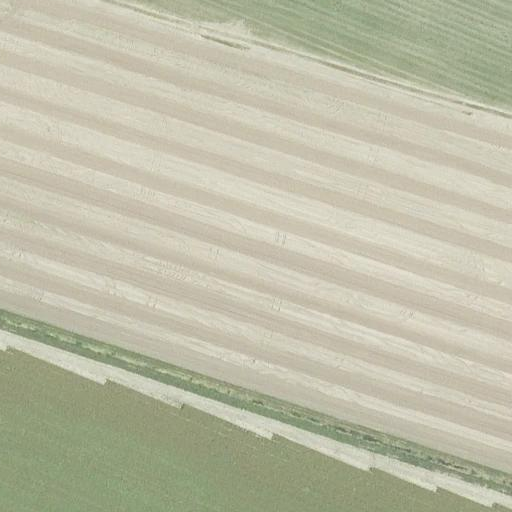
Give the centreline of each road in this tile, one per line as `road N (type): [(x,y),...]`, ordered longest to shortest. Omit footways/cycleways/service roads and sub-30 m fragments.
road 1 (track): [(511,506),(0,334)]
road 2 (track): [(511,117),(114,0)]
